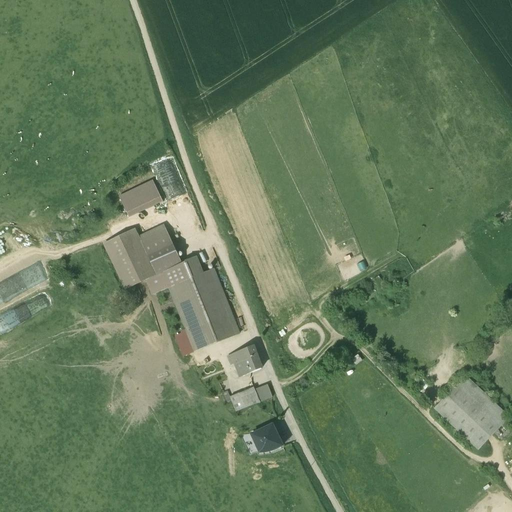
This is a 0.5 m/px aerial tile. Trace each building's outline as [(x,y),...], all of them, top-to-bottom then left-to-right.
[(130,217),(165,201),(155,179),(120,195),(130,217)] [(134,230),(103,244),(125,290),(145,280),(156,275),(181,265),(181,264),(167,236),(143,247),(139,240),(134,230)] [(181,265),(156,275),(145,280),(151,295),(169,288),(203,274),(196,258),(181,264),(181,265)] [(203,274),(169,288),(195,352),(240,334),(213,270),(203,274)] [(2,284),(6,296),(21,291),(16,279),(2,284)] [(27,303),(57,289),(53,280),(23,295),(27,303)] [(252,347),(233,354),(236,363),(245,360),(250,373),(261,369),(252,347)] [(233,354),(228,356),(231,365),(236,363),(233,354)] [(359,354),(352,357),(354,362),(361,358),(359,354)] [(509,419),(465,378),(433,412),(477,453),(509,419)] [(267,385),(254,390),(260,403),(272,398),(267,385)] [(254,387),(239,393),(246,408),(260,403),(254,390),(254,387)] [(282,446),(272,425),(251,435),(261,456),(282,446)]
